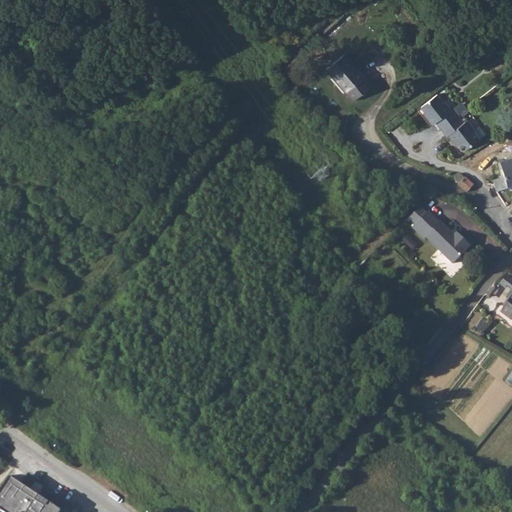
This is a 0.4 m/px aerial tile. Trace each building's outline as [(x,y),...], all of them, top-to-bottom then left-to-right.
[(427,57),(428,60),(441,50),(440,48),(427,57)] [(428,60),(432,65),(445,56),(441,50),(428,60)] [(353,101),(372,85),(346,53),(327,69),(333,77),(337,73),(350,89),(346,92),(353,101)] [(333,77),(346,92),(350,89),(337,73),(333,77)] [(437,94),(421,106),(429,116),(427,117),(433,124),(436,122),(441,128),(458,115),(453,108),(451,109),(445,101),(444,102),(437,94)] [(475,129),(468,119),(464,122),(458,115),(441,128),(447,136),(449,134),(454,141),(456,140),(464,151),(480,138),(473,130),(475,129)] [(497,193),(511,188),(511,159),(500,163),(504,178),(493,181),(497,193)] [(467,193),(474,185),(464,177),(463,179),(459,176),(457,175),(455,178),(455,179),(455,180),(459,183),(458,185),(467,193)] [(416,223),(412,227),(424,239),(426,237),(452,264),(470,246),(457,233),(454,235),(440,222),(439,223),(427,211),(426,213),(420,206),(409,217),(416,223)] [(511,288),(511,280),(507,276),(499,284),(505,288),(507,285),(511,288)] [(511,295),(500,312),(511,320),(511,318),(511,295)] [(0,506),(8,511),(60,511),(63,508),(11,474),(0,490),(0,506)]
